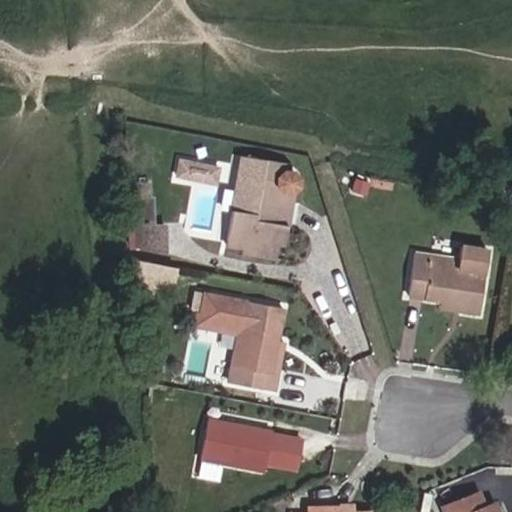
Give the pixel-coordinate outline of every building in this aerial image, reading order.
[(178,156),(175,177),(217,183),(221,163),(178,156)] [(282,225),(276,224),(281,197),(287,198),(289,197),(291,196),(292,195),(294,193),(295,191),(296,189),(296,187),(296,185),(295,182),(294,181),(293,178),(291,177),(290,176),(288,175),(289,171),(241,162),(234,195),(255,199),(252,217),(231,212),(225,245),(247,248),(249,238),(279,243),(282,225)] [(144,186),(139,242),(165,246),(168,217),(160,216),(163,190),(157,189),(159,172),(143,170),(142,186),(144,186)] [(234,195),(231,212),(252,217),(255,199),(234,195)] [(282,225),(287,198),(281,197),(276,224),(282,225)] [(465,245),(462,269),(446,267),(445,275),(429,272),(430,265),(431,256),(413,253),(408,295),(438,299),(463,302),(461,312),(478,315),(488,248),(465,245)] [(431,256),(430,265),(429,272),(445,275),(446,267),(462,269),(463,257),(431,252),(431,256)] [(437,309),(461,312),(463,302),(438,299),(437,309)] [(278,310),(240,303),(227,367),(224,381),(272,392),(275,376),(265,374),(271,343),(278,310)] [(281,345),(271,343),(265,374),(275,376),(281,345)] [(158,363),(156,377),(169,380),(172,366),(158,363)] [(267,431),(202,420),(195,459),(259,470),(260,467),(266,434),(267,431)] [(266,434),(260,467),(290,473),(296,440),(266,434)] [(498,511),(495,505),(488,508),(481,491),(445,507),(446,511),(498,511)]
